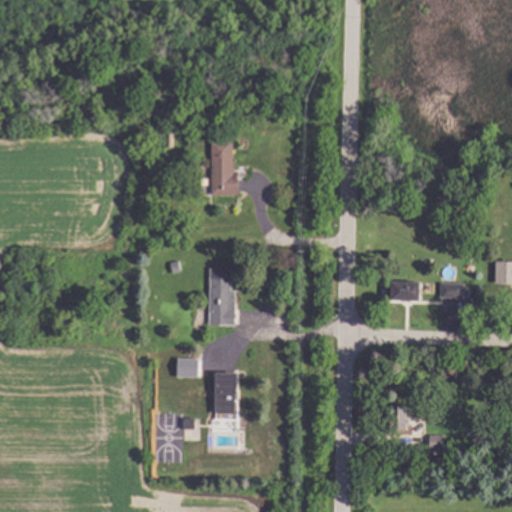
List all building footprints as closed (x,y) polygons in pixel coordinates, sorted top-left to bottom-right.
[(234,171),(240,171),(240,194),(212,194),(212,140),(234,140),(234,171)] [(504,177),(498,180),(495,174),(502,172),(504,177)] [(463,230),(454,231),(453,223),(463,222),(463,230)] [(182,272),(173,274),(171,262),(181,261),(182,272)] [(511,261),(511,283),(496,283),(497,261),(511,261)] [(233,268),(232,290),(239,290),(238,325),(210,324),(212,268),(233,268)] [(422,283),(421,302),(393,301),(394,282),(422,283)] [(466,284),(465,298),(442,297),(443,282),(466,284)] [(236,413),(217,413),(217,371),(236,372),(236,413)] [(409,406),(408,428),(391,428),(392,405),(409,406)] [(196,418),(196,429),(184,429),(185,418),(196,418)] [(446,435),(446,449),(431,448),(432,435),(446,435)]
